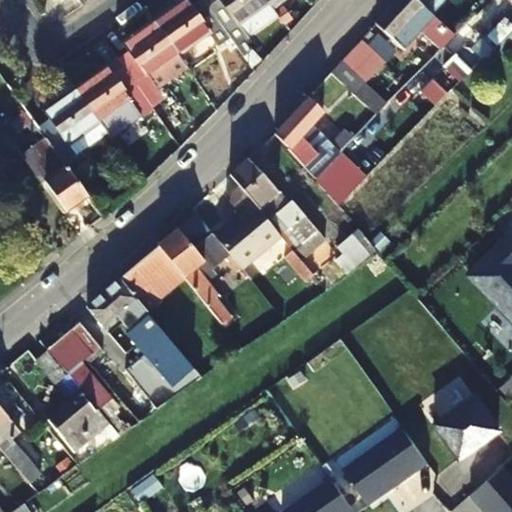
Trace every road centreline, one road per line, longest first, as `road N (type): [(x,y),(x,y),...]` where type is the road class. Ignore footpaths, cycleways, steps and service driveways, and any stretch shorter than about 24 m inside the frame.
road 1 (tertiary): [(363,0),(230,144),(0,341)]
road 2 (residential): [(2,0),(28,36),(46,45),(125,0)]
